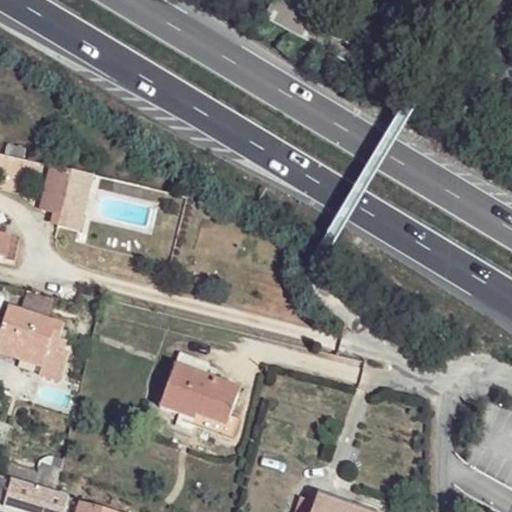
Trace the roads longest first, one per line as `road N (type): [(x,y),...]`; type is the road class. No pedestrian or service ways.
road 1 (motorway): [(19,0),(511,298)]
road 2 (motorway): [(511,219),(144,0)]
road 3 (residential): [(446,375),(444,511)]
